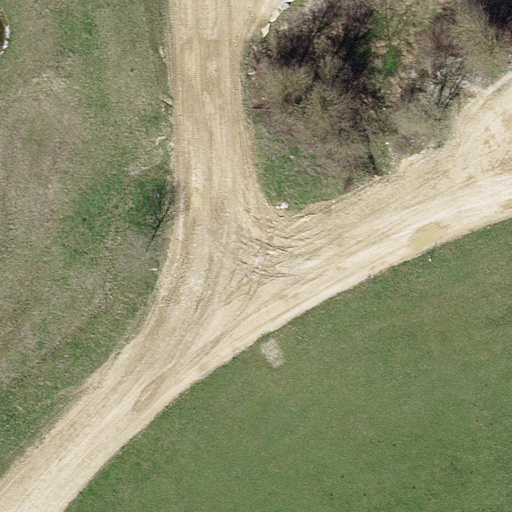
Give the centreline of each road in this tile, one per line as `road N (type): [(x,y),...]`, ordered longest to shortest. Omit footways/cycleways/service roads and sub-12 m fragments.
road 1 (track): [(511,179),(346,257),(287,266),(256,256),(217,204),(205,108),(215,0)]
road 2 (track): [(23,511),(256,256)]
